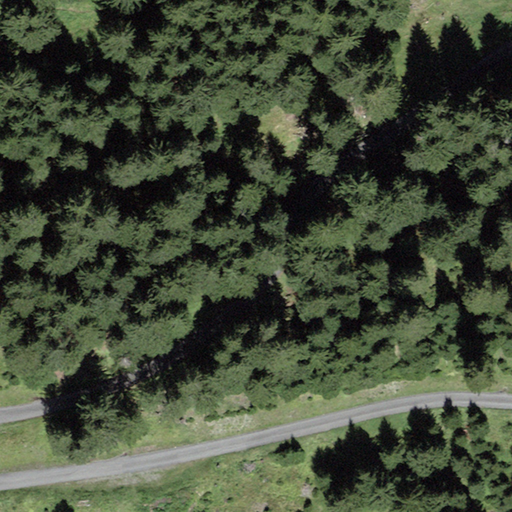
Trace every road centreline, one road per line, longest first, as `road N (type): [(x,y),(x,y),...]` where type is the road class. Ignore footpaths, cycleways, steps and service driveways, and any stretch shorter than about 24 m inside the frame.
road 1 (track): [(0,419),(101,402),(158,358),(221,274),(336,193),(419,108),(511,58)]
road 2 (track): [(511,403),(380,411),(96,484),(0,483)]
